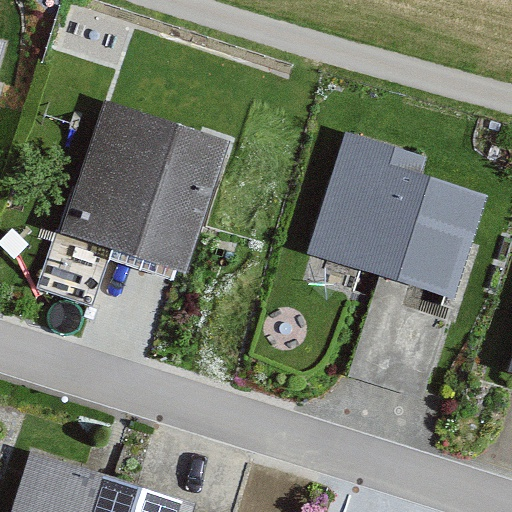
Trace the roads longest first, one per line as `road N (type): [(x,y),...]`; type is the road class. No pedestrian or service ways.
road 1 (residential): [(0,340),(511,504)]
road 2 (unclassified): [(170,0),(511,96)]
